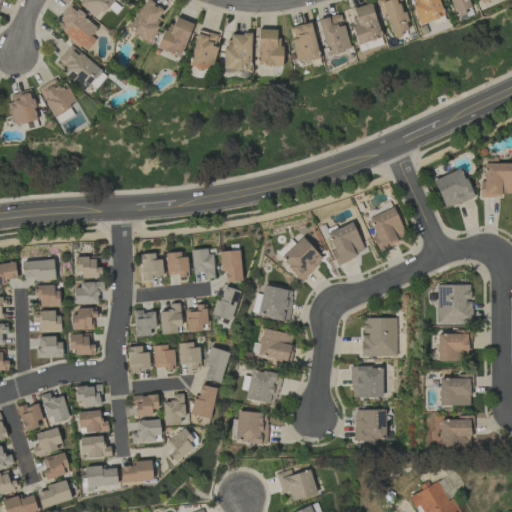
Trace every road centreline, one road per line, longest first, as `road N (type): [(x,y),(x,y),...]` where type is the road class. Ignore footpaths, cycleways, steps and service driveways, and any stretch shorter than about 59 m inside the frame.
road 1 (residential): [(123,209),(121,456)]
road 2 (tertiary): [(176,207),(320,175),(393,145)]
road 3 (residential): [(329,306),(460,248),(500,251)]
road 4 (residential): [(500,251),(501,375),(511,400)]
road 5 (tertiary): [(0,221),(123,209)]
road 6 (residential): [(0,395),(60,375),(117,372)]
